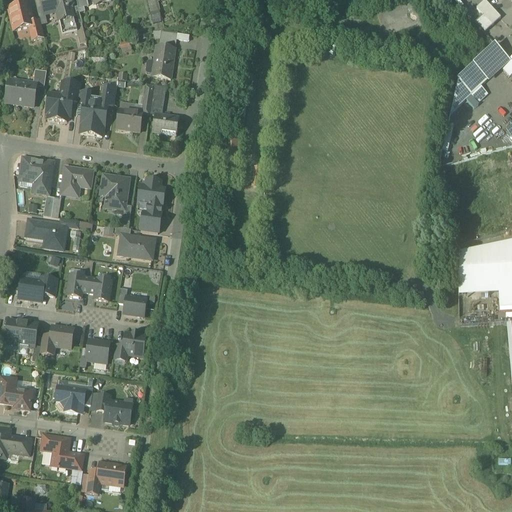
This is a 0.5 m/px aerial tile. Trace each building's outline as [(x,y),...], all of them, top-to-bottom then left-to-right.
[(68,0),(40,0),(44,17),(57,14),(62,38),(77,35),(75,27),(72,11),(68,0)] [(85,0),(75,0),(77,10),(78,11),(88,9),(86,1),(85,0)] [(500,19),(485,2),(484,2),(484,3),(476,10),(492,27),(500,20),(500,19)] [(29,7),(8,12),(13,34),(28,30),(34,29),(33,25),(29,7)] [(77,10),(72,11),(75,27),(81,26),(77,10)] [(34,29),(28,30),(31,44),(44,41),(40,23),(33,25),(34,29)] [(81,26),(75,27),(77,35),(79,47),(86,46),(81,26)] [(177,36),(161,34),(159,46),(175,48),(177,36)] [(175,51),(156,48),(154,64),(152,76),(152,79),(170,82),(175,51)] [(154,64),(148,63),(147,64),(145,73),(147,75),(152,76),(154,64)] [(476,70),(461,83),(472,95),(486,82),(476,70)] [(46,74),(35,73),(33,86),(36,86),(36,89),(44,90),(46,74)] [(33,86),(27,85),(27,88),(8,85),(5,105),(33,109),(36,89),(36,86),(33,86)] [(63,86),(61,99),(49,97),(46,115),(49,115),(48,122),(66,124),(67,118),(70,119),(72,103),(78,104),(80,95),(81,88),(63,86)] [(153,90),(146,88),(144,100),(151,101),(153,90)] [(166,90),(153,88),(153,90),(151,101),(151,102),(164,104),(166,90)] [(116,92),(105,91),(103,103),(103,107),(108,107),(114,108),(116,92)] [(90,96),(80,95),(78,104),(78,106),(84,107),(84,106),(89,107),(90,101),(90,96)] [(151,101),(144,100),(142,116),(149,117),(150,110),(151,102),(151,101)] [(103,103),(90,101),(89,107),(84,106),(84,107),(81,126),(82,126),(80,136),(88,137),(89,136),(94,137),(94,138),(102,139),(103,129),(104,129),(108,107),(103,107),(103,103)] [(164,104),(151,102),(150,110),(162,112),(164,104)] [(162,112),(150,110),(149,117),(148,118),(155,119),(155,118),(161,119),(162,112)] [(142,116),(119,113),(116,131),(139,135),(142,116)] [(161,119),(155,118),(155,119),(152,137),(176,140),(178,122),(161,119)] [(236,141),(226,139),(224,160),(233,161),(236,141)] [(52,166),(23,162),(20,183),(21,183),(21,181),(35,183),(33,195),(48,197),(52,166)] [(92,175),(65,171),(61,197),(77,200),(79,190),(90,191),(92,175)] [(113,181),(103,179),(101,197),(107,198),(106,207),(115,209),(114,211),(123,212),(124,213),(124,208),(128,184),(113,181)] [(160,185),(147,182),(146,189),(141,189),(138,207),(148,208),(147,216),(160,218),(164,192),(159,191),(160,185)] [(54,200),(46,199),(43,220),(51,221),(54,200)] [(61,201),(54,200),(51,221),(58,222),(61,201)] [(148,208),(138,207),(137,214),(143,215),(147,216),(148,208)] [(131,209),(124,208),(124,213),(123,212),(121,224),(129,225),(131,209)] [(160,218),(147,216),(143,215),(140,234),(158,237),(160,218)] [(79,225),(60,222),(59,228),(66,229),(66,231),(78,233),(79,225)] [(59,228),(56,228),(56,229),(48,228),(48,227),(29,224),(27,236),(45,239),(44,251),(62,253),(66,231),(66,229),(59,228)] [(131,233),(115,230),(114,238),(122,239),(122,238),(129,240),(131,233)] [(129,240),(122,238),(122,239),(119,255),(126,256),(126,259),(151,262),(154,243),(129,240)] [(511,311),(511,246),(457,257),(458,300),(498,298),(498,312),(511,311)] [(84,280),(70,278),(67,298),(81,301),(82,295),(84,281),(84,280)] [(57,283),(42,280),(41,284),(22,282),(19,301),(41,305),(42,298),(55,300),(57,283)] [(90,282),(84,281),(82,295),(88,296),(90,282)] [(97,283),(90,282),(88,296),(95,297),(97,283)] [(111,284),(97,282),(97,283),(95,297),(94,302),(108,305),(111,284)] [(127,292),(119,291),(117,306),(125,307),(126,300),(127,292)] [(126,300),(125,307),(124,317),(143,320),(146,303),(126,300)] [(23,325),(8,323),(7,331),(5,345),(19,347),(23,325)] [(37,328),(23,325),(19,347),(34,349),(37,328)] [(73,333),(52,330),(51,339),(49,348),(55,349),(70,351),(73,333)] [(131,336),(131,337),(125,336),(123,349),(122,357),(128,357),(142,360),(143,357),(144,356),(145,351),(144,350),(145,339),(140,339),(140,338),(131,336)] [(51,339),(42,338),(39,356),(53,358),(55,349),(49,348),(51,339)] [(89,343),(86,364),(106,366),(109,346),(89,343)] [(123,349),(115,348),(113,362),(115,362),(124,364),(127,364),(128,357),(122,357),(123,349)] [(32,395),(14,393),(15,383),(1,381),(0,384),(0,405),(15,408),(14,411),(29,413),(30,407),(31,405),(30,405),(32,395)] [(85,393),(57,389),(55,404),(62,404),(65,409),(64,414),(78,416),(79,411),(83,408),(85,393)] [(93,395),(85,393),(83,408),(90,409),(93,395)] [(109,400),(98,398),(96,414),(106,415),(108,405),(109,400)] [(123,405),(115,404),(113,406),(108,405),(106,415),(105,424),(128,428),(131,408),(124,407),(123,405)] [(10,434),(0,432),(0,460),(1,461),(1,460),(6,461),(7,455),(15,456),(18,441),(9,440),(10,434)] [(69,442),(43,439),(42,447),(46,448),(45,454),(53,455),(51,468),(57,469),(59,470),(59,469),(80,472),(83,458),(67,456),(69,442)] [(31,443),(18,441),(15,456),(28,458),(31,443)] [(116,468),(109,467),(109,468),(100,466),(99,475),(97,485),(100,486),(122,489),(125,470),(116,469),(116,468)] [(99,475),(89,473),(85,495),(98,497),(100,486),(97,485),(99,475)]
